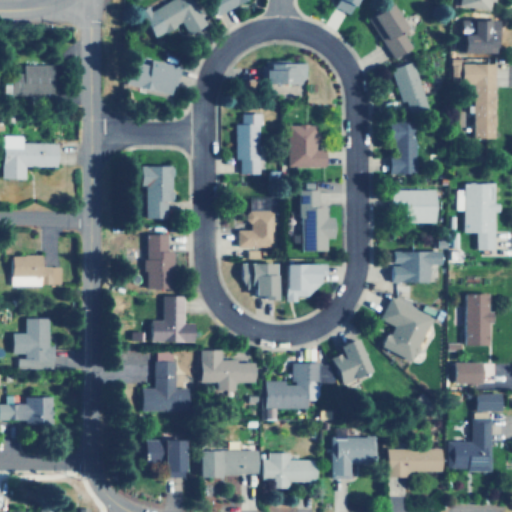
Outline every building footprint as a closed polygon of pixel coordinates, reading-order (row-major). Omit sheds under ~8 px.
[(165,0),(147,9),(146,5),(137,9),(151,37),(180,23),(185,33),(203,25),(190,0),(165,0)] [(205,0),(213,15),(242,0),(205,0)] [(332,0),(330,7),(347,14),(352,0),(332,0)] [(456,0),(456,5),(486,10),(488,1),(493,2),(493,0),(456,0)] [(390,58),(408,47),(401,36),(405,33),(387,3),(365,16),(390,58)] [(495,20),(457,21),(457,52),(492,51),(491,37),(496,37),(495,20)] [(458,81),(457,58),(449,58),(449,81),(458,81)] [(124,86),(170,93),(175,64),(148,59),(147,64),(127,61),(124,86)] [(387,68),(399,102),(403,100),(407,114),(425,108),(409,60),(387,68)] [(302,62),(260,62),(260,83),(302,83),(302,62)] [(52,63),(21,64),(22,72),(10,72),(10,94),(53,93),(52,63)] [(471,84),(471,138),(492,138),(492,63),(459,63),(459,83),(471,84)] [(237,173),(256,173),(257,113),(238,112),(238,123),(233,123),(232,158),(237,158),(237,173)] [(386,173),(413,172),(412,121),(387,122),(388,155),(386,155),(386,173)] [(285,165),(321,166),(322,149),(312,149),(312,124),(285,124),(285,165)] [(55,134),(55,157),(24,156),(23,171),(0,170),(0,125),(22,126),(22,133),(55,134)] [(164,200),(169,200),(170,165),(138,165),(137,185),(143,185),(142,217),(163,217),(164,200)] [(491,249),(492,206),(491,206),(492,182),(461,182),(461,197),(454,197),(454,208),(461,209),(461,231),(474,231),(474,249),(491,249)] [(432,189),(388,188),(387,205),(400,205),(399,221),(432,222),(432,189)] [(296,250),(323,250),(324,237),(330,237),(330,218),(324,218),(324,207),(315,207),(315,189),(297,189),(296,250)] [(164,233),(142,233),(142,288),(170,288),(170,250),(164,250),(164,233)] [(426,281),(426,264),(437,263),(437,250),(389,251),(389,264),(387,264),(387,282),(426,281)] [(8,254),(8,284),(58,283),(58,265),(38,265),(38,253),(8,254)] [(259,296),(259,301),(272,301),(271,262),(237,263),(238,286),(249,286),(249,296),(259,296)] [(318,264),(281,264),(281,300),(293,300),(293,293),(314,293),(314,276),(319,276),(318,264)] [(460,343),(484,343),(485,320),(489,320),(489,310),(484,310),(485,292),(461,291),(460,343)] [(180,322),(180,295),(159,295),(160,318),(147,318),(147,340),(191,339),(191,322),(180,322)] [(377,318),(388,323),(378,346),(410,360),(429,314),(386,296),(377,318)] [(45,316),(22,316),(21,331),(8,331),(8,353),(15,353),(14,367),(50,367),(50,344),(45,344),(45,316)] [(366,371),(353,335),(334,342),(337,351),(326,355),(336,382),(366,371)] [(218,348),(197,348),(197,381),(214,381),(214,389),(233,389),(233,381),(251,381),(251,359),(218,359),(218,348)] [(138,410),(185,410),(185,387),(171,387),(172,350),(152,349),(152,387),(138,386),(138,410)] [(303,407),(303,379),(315,379),(315,360),(289,361),(289,383),(283,383),(283,379),(261,379),(261,418),(273,418),(273,407),(303,407)] [(477,360),(449,360),(449,381),(477,381),(477,360)] [(471,392),(471,409),(497,408),(496,391),(471,392)] [(22,394),(22,402),(9,402),(9,395),(3,395),(3,402),(0,402),(0,418),(23,419),(23,422),(48,422),(48,395),(22,394)] [(487,468),(487,417),(468,417),(467,440),(444,439),(444,468),(487,468)] [(328,477),(348,477),(348,460),(374,460),(374,435),(328,435),(328,477)] [(181,475),(180,437),(142,438),(142,460),(159,459),(160,475),(181,475)] [(439,470),(438,446),(384,447),(385,475),(408,475),(408,470),(439,470)] [(196,449),(196,474),(254,473),(254,448),(196,449)] [(286,479),(312,480),(313,458),(285,458),(286,451),(264,451),(264,458),(258,458),(258,477),(269,477),(269,486),(285,486),(286,479)]
